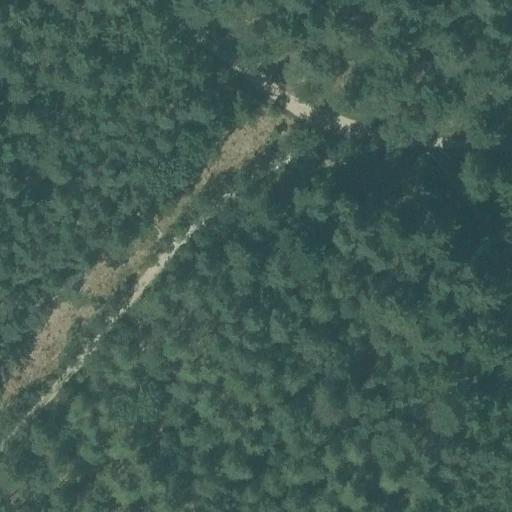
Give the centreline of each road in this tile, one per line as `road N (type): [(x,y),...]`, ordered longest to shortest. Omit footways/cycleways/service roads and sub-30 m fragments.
road 1 (track): [(511,147),(342,132),(301,119),(241,77),(160,0)]
road 2 (track): [(433,142),(466,170),(511,308)]
